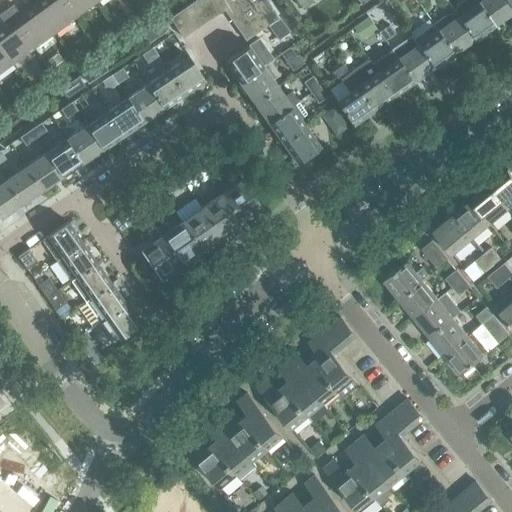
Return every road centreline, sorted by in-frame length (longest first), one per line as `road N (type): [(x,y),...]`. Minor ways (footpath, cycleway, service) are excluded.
road 1 (residential): [(77,200),(228,111),(319,248)]
road 2 (residential): [(113,432),(150,415),(278,278),(319,248)]
road 3 (residential): [(319,248),(511,118)]
road 4 (residential): [(456,432),(336,285),(319,248)]
road 5 (residential): [(113,432),(89,413),(0,284)]
